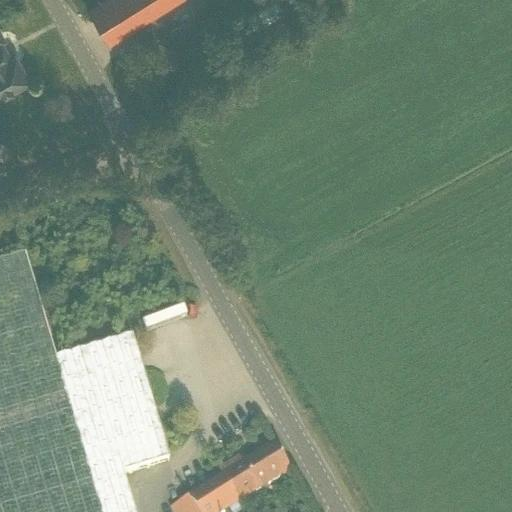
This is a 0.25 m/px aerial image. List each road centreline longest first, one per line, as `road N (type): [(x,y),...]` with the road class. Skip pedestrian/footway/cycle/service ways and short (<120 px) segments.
road 1 (unclassified): [(337,511),(132,151)]
road 2 (unclassified): [(132,151),(47,0)]
road 3 (unclassified): [(0,194),(132,151)]
